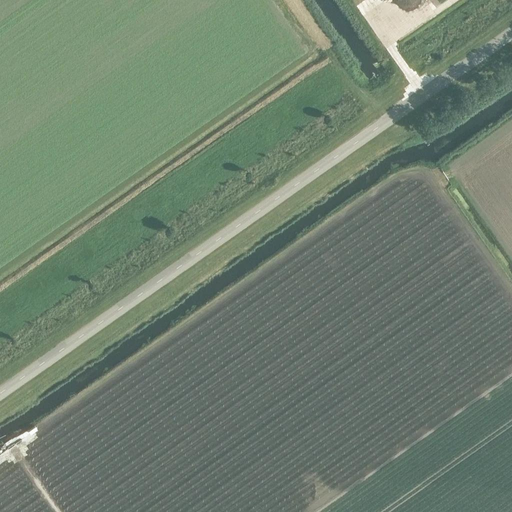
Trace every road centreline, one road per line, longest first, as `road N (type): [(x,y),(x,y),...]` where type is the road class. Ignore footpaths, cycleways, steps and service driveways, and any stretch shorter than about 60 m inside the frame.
road 1 (track): [(511,293),(431,183),(406,173),(0,456)]
road 2 (unclassified): [(0,395),(511,34)]
